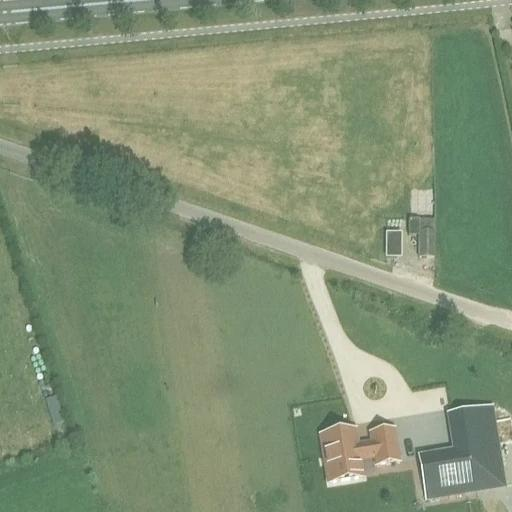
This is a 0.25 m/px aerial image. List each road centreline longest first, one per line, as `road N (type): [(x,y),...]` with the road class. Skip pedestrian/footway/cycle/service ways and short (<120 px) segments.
road 1 (unclassified): [(494,312),(0,143)]
road 2 (secondary): [(0,12),(128,0)]
